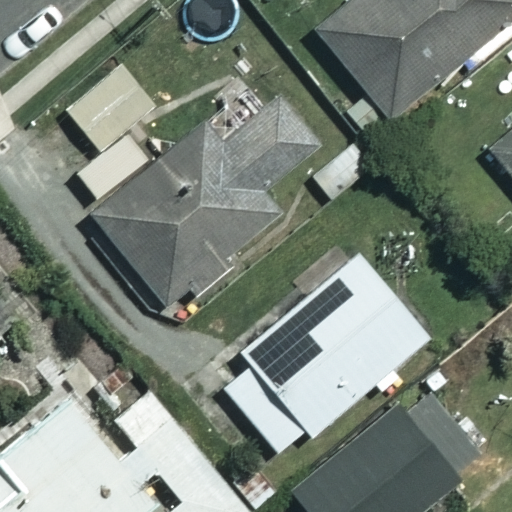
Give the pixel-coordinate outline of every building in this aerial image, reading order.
[(511,4),(511,0),(341,0),(310,27),(385,114),(511,4)] [(149,102),(117,61),(62,104),(93,145),(149,102)] [(307,143),(266,89),(242,108),(234,96),(88,208),(160,302),(277,212),(255,183),(307,143)] [(511,124),(485,148),(511,179),(511,124)] [(0,204),(0,269),(1,271),(34,239),(0,204)] [(422,336),(354,251),(236,346),(247,361),(220,383),(277,453),(422,336)] [(411,511),(483,455),(419,375),(284,482),(307,511),(411,511)] [(245,511),(144,386),(90,430),(61,394),(0,443),(0,511),(245,511)]
